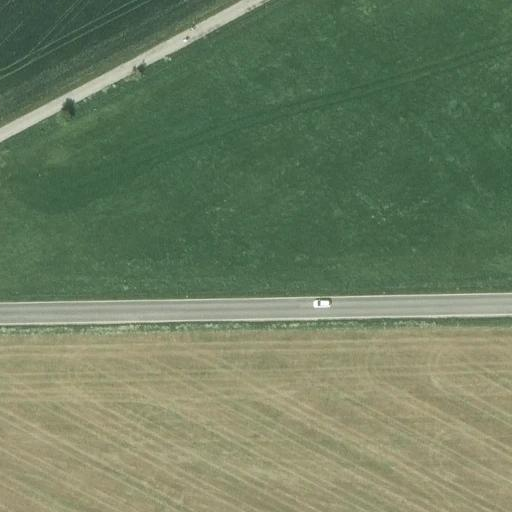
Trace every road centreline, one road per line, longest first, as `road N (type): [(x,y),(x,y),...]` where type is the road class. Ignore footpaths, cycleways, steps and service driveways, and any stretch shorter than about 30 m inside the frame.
road 1 (tertiary): [(0,312),(511,301)]
road 2 (unclassified): [(0,138),(260,0)]
